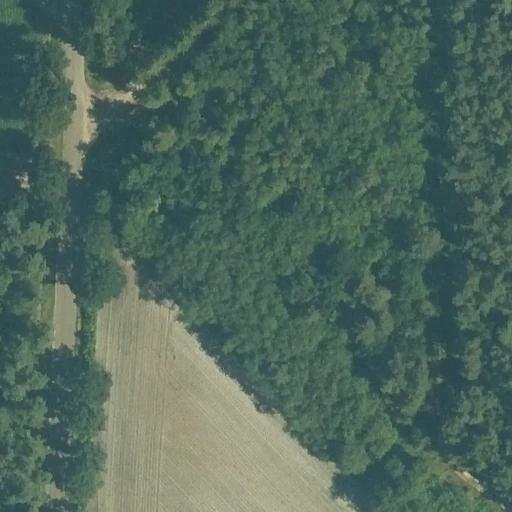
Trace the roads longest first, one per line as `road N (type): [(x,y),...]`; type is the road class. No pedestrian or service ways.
road 1 (track): [(394,0),(418,78),(452,442),(507,511)]
road 2 (unclassified): [(75,0),(83,195),(69,511)]
road 3 (track): [(82,143),(241,0)]
